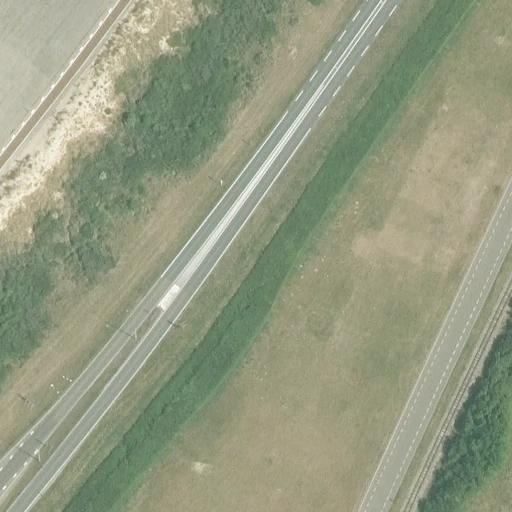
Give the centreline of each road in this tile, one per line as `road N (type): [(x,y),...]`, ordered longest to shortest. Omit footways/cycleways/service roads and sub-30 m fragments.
road 1 (tertiary): [(369,511),(511,202)]
road 2 (primary): [(15,511),(167,318),(206,245)]
road 3 (primary): [(206,245),(0,484)]
road 4 (primary): [(206,245),(383,0)]
